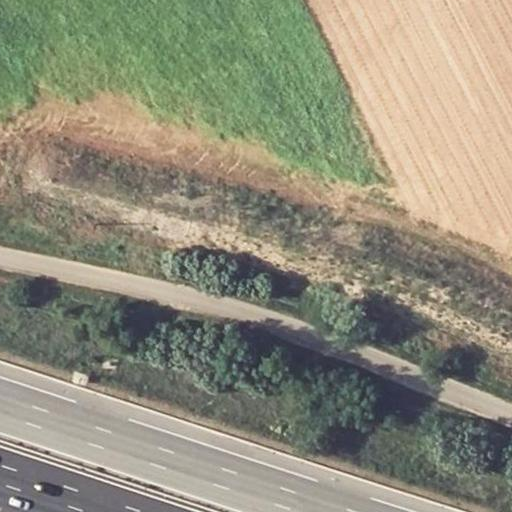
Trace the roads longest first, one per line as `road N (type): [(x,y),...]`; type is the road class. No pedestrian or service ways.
road 1 (unclassified): [(0,259),(292,328),(511,419)]
road 2 (motorway): [(356,511),(0,396)]
road 3 (motorway): [(0,468),(135,511)]
